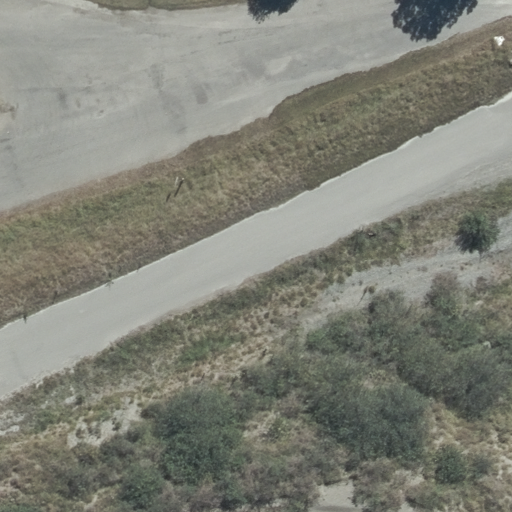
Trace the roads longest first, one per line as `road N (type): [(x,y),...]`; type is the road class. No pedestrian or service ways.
road 1 (track): [(480,0),(285,68),(200,125),(0,185)]
road 2 (track): [(285,68),(0,32)]
